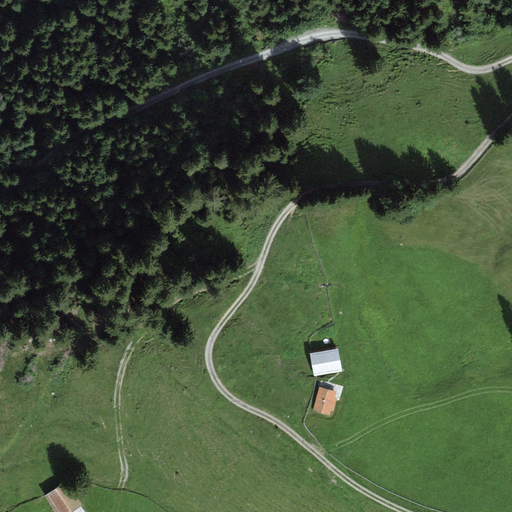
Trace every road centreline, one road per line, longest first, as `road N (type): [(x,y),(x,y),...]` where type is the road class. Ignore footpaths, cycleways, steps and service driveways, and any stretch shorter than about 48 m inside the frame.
road 1 (track): [(406,511),(226,393),(211,364),(212,340),(253,283),(282,219),(301,201),(333,189),(403,195),(441,185),(511,124)]
road 2 (track): [(511,55),(471,73),(418,45),(295,36),(170,90),(109,131),(59,143),(0,196)]
road 3 (track): [(263,262),(172,301),(143,332),(116,387),(120,481),(92,477)]
